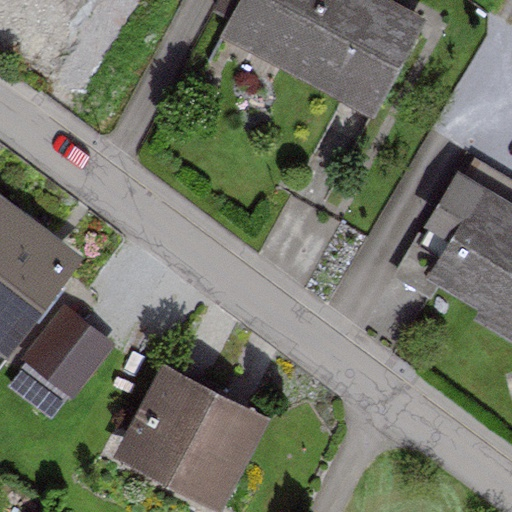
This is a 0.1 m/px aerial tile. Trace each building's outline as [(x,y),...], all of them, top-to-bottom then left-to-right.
[(0,0),(0,37),(39,64),(84,0),(0,0)] [(219,0),(215,8),(290,49),(283,62),(338,91),(342,84),(379,104),(417,33),(380,13),(386,3),(379,0),(219,0)] [(425,238),(453,255),(444,269),(496,300),(489,312),(511,325),(511,214),(511,213),(511,181),(481,164),(467,187),(459,182),(425,238)] [(0,204),(0,338),(5,342),(60,268),(9,229),(17,218),(0,204)] [(30,359),(70,389),(107,340),(67,310),(30,359)] [(131,446),(215,490),(252,419),(168,375),(131,446)]
